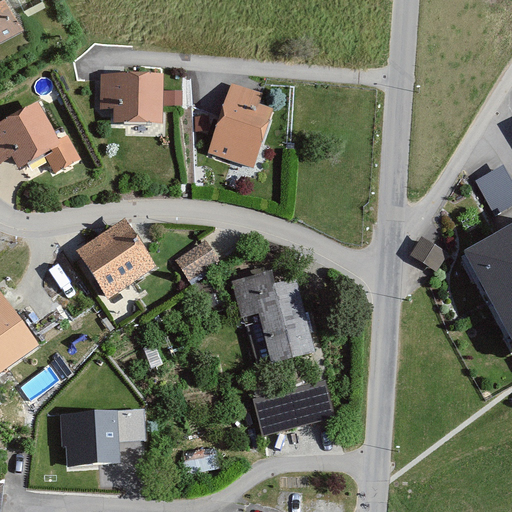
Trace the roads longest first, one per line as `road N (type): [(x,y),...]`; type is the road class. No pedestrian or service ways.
road 1 (residential): [(391,281),(254,224),(139,206),(43,225),(0,224)]
road 2 (residential): [(376,464),(270,467),(203,506),(94,504),(57,511)]
road 3 (tertiary): [(399,0),(394,222)]
road 4 (tertiary): [(391,281),(376,464)]
road 5 (residential): [(394,222),(432,196),(484,122)]
